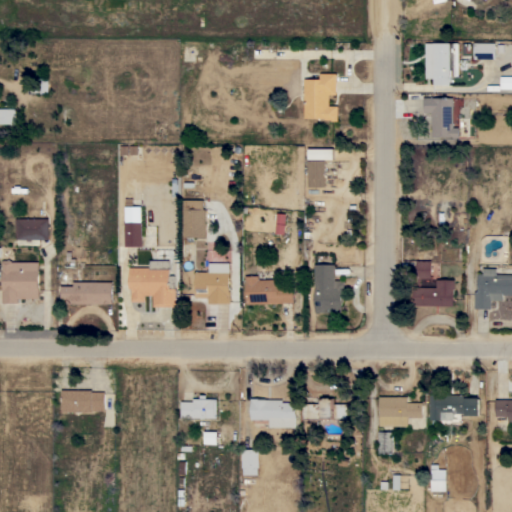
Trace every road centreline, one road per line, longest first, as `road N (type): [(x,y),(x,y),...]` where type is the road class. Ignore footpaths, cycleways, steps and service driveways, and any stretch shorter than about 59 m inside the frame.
road 1 (residential): [(0,346),(511,348)]
road 2 (residential): [(389,38),(391,347)]
